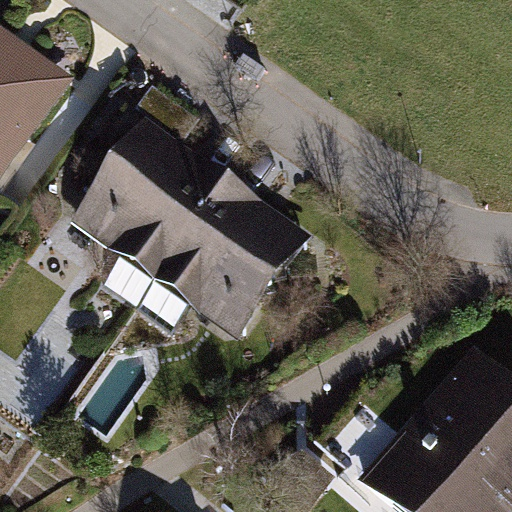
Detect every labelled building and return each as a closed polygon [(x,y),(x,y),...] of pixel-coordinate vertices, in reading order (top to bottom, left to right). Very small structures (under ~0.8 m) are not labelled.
[(0,191),(73,89),(0,37),(0,191)] [(152,95),(136,117),(182,149),(198,127),(152,95)] [(150,135),(76,239),(158,297),(232,193),(150,135)] [(232,193),(158,297),(240,355),(314,250),(232,193)] [(511,402),(471,367),(357,498),(373,511),(444,511),(511,434),(511,402)] [(511,511),(511,434),(444,511),(511,511)]
